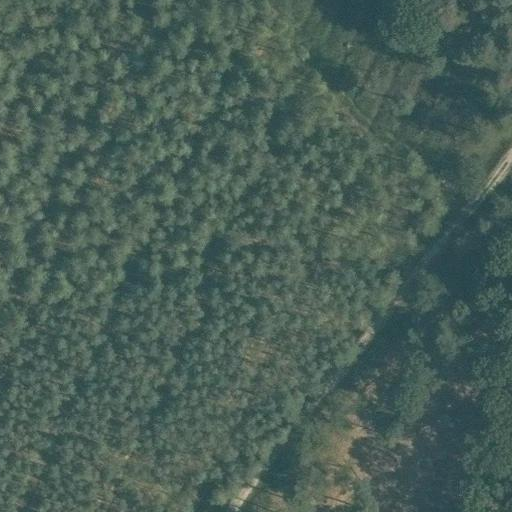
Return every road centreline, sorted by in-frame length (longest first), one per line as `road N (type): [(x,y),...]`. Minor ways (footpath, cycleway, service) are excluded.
road 1 (track): [(511,173),(247,511)]
road 2 (track): [(511,160),(393,56),(355,0)]
